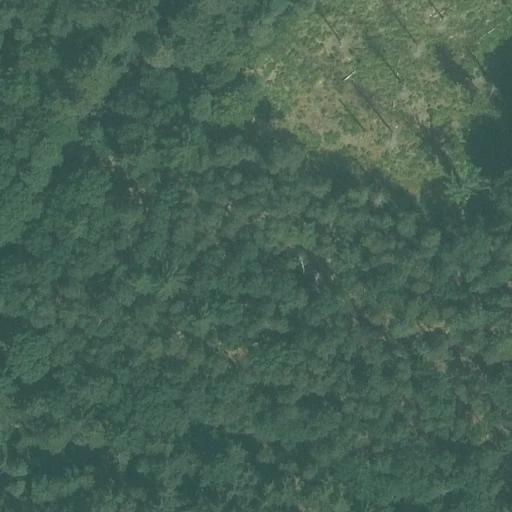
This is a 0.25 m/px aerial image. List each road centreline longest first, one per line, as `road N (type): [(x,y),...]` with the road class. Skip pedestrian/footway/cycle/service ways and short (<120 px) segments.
road 1 (track): [(0,356),(288,447),(429,474),(511,503)]
road 2 (track): [(167,0),(0,248)]
